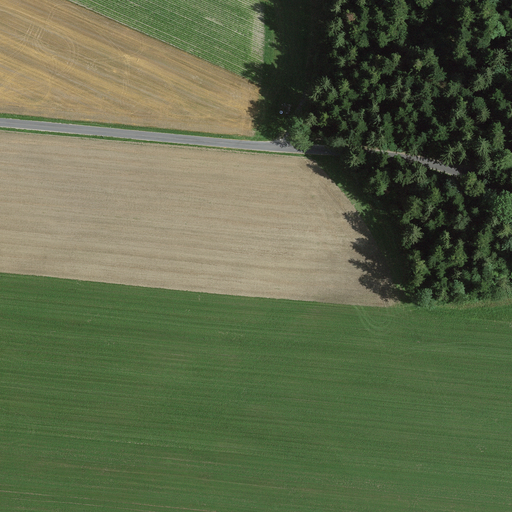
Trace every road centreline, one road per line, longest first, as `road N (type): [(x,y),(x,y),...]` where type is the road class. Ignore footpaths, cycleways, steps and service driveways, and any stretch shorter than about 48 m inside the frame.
road 1 (unclassified): [(511,204),(464,175),(398,157),(0,120)]
road 2 (track): [(286,145),(309,98),(451,0)]
